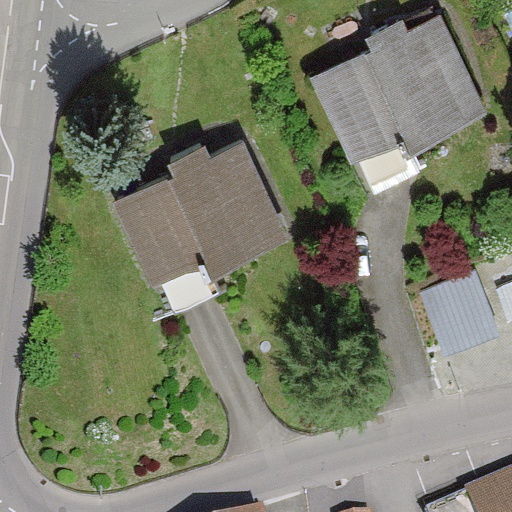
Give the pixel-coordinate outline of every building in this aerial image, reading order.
[(370,61),(320,83),(350,152),(407,127),(417,148),(483,119),(440,22),(406,37),(400,24),(361,41),(370,61)] [(170,175),(117,201),(158,283),(210,257),(223,282),(300,244),(247,137),(214,154),(206,138),(163,159),(170,175)] [(477,269),(424,290),(447,348),(499,327),(477,269)] [(511,282),(501,286),(511,315),(511,282)] [(511,511),(511,474),(429,509),(430,511),(511,511)]
